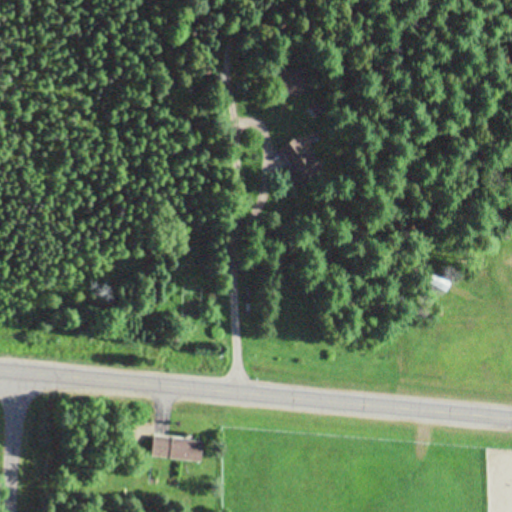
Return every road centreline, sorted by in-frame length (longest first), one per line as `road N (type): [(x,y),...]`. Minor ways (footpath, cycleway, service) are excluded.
road 1 (tertiary): [(0,382),(511,418)]
road 2 (residential): [(21,385),(16,511)]
